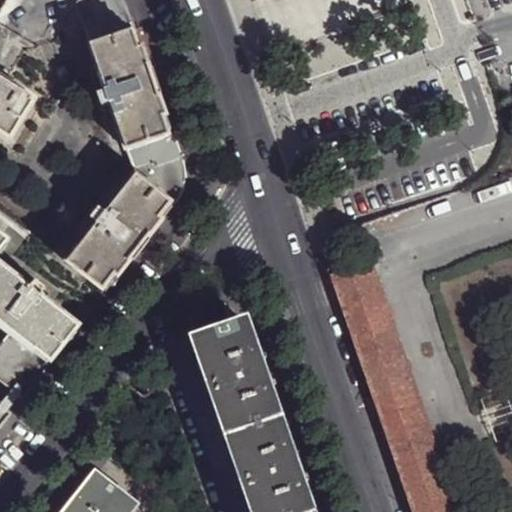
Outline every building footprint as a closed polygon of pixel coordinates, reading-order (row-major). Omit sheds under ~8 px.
[(137,28),(127,0),(78,0),(76,4),(90,45),(137,28)] [(173,133),(137,28),(90,45),(106,89),(98,92),(102,104),(111,101),(127,148),(173,133)] [(0,130),(12,138),(35,99),(0,77),(0,130)] [(183,161),(173,133),(127,148),(136,174),(175,203),(183,193),(185,189),(187,177),(185,167),(183,161)] [(107,290),(175,203),(136,174),(107,211),(101,206),(93,216),(98,221),(68,259),(107,290)] [(0,251),(10,239),(0,230),(0,251)] [(53,358),(81,323),(42,293),(46,287),(36,279),(32,285),(0,260),(0,324),(11,333),(35,351),(38,348),(53,358)] [(365,265),(334,276),(367,370),(398,360),(405,357),(382,292),(375,295),(365,265)] [(199,335),(258,511),(309,511),(295,469),(293,462),(263,375),(261,367),(244,319),(230,324),(235,338),(221,344),(216,329),(199,335)] [(230,324),(216,329),(221,344),(235,338),(230,324)] [(0,377),(24,396),(53,358),(38,348),(35,351),(11,333),(0,346),(0,377)] [(451,511),(398,360),(367,370),(416,511),(451,511)] [(511,387),(472,401),(487,444),(511,434),(511,387)] [(0,426),(12,412),(0,403),(0,426)] [(129,511),(136,504),(97,474),(73,504),(70,508),(66,511),(129,511)]
